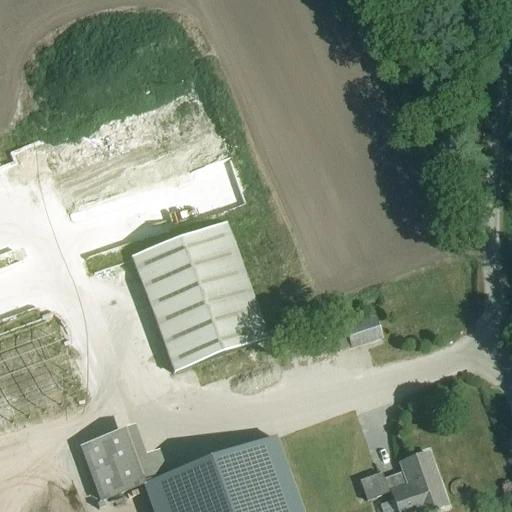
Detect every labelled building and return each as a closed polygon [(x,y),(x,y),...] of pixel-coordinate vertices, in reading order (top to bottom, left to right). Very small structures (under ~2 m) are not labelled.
[(226,227),(129,262),(171,377),(267,342),(226,227)] [(263,317),(285,312),(275,266),(253,271),(263,317)] [(374,319),(343,330),(351,352),(382,341),(374,319)] [(49,324),(0,341),(0,426),(76,398),(49,324)] [(131,430),(78,449),(97,503),(150,483),(131,430)] [(300,511),(275,441),(143,488),(143,489),(151,511),(300,511)] [(380,477),(359,485),(366,504),(389,495),(395,511),(438,511),(445,510),(426,458),(400,468),(403,476),(383,483),(380,477)]
